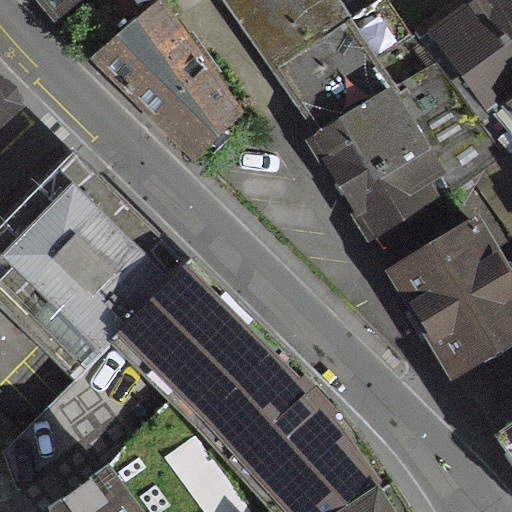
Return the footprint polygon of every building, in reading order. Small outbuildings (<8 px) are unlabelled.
[(47,0),(63,17),(82,0),(47,0)] [(171,0),(167,0),(99,57),(196,156),(247,104),(171,0)] [(238,0),(278,63),(319,128),(393,82),(352,17),(341,0),(238,0)] [(497,109),(511,97),(511,0),(467,0),(434,25),(497,109)] [(0,130),(32,101),(0,63),(0,130)] [(341,185),(372,235),(435,196),(427,182),(448,169),(393,82),(319,128),(309,134),(341,185)] [(511,128),(511,97),(497,109),(511,128)] [(0,301),(73,376),(116,329),(190,247),(78,145),(28,195),(0,222),(0,301)] [(511,337),(511,279),(478,220),(399,265),(430,317),(459,368),(511,337)] [(190,247),(116,329),(186,402),(293,511),(333,511),(388,474),(336,409),(342,403),(310,367),(304,372),(190,247)] [(293,511),(186,402),(111,463),(148,511),(293,511)] [(148,511),(111,463),(49,501),(52,511),(148,511)] [(414,511),(388,474),(333,511),(414,511)]
